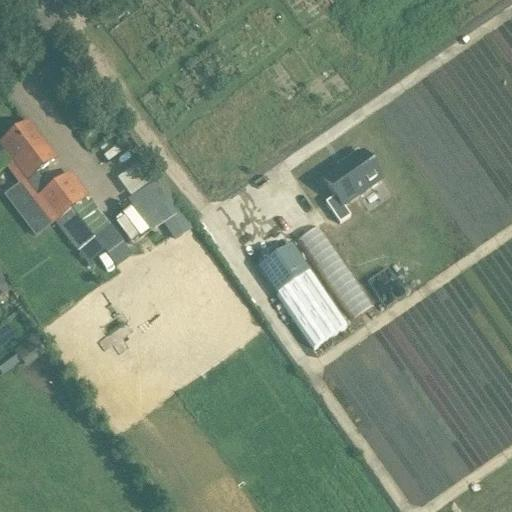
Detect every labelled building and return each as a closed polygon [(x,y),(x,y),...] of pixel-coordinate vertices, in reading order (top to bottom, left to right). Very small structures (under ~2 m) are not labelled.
[(2,148),(15,165),(11,168),(55,226),(78,254),(107,232),(85,203),(88,201),(69,176),(49,192),(36,176),(54,162),(28,128),(2,148)] [(350,165),(323,184),(335,200),(325,207),(339,226),(349,219),(343,209),(381,183),(363,157),(360,159),(358,155),(348,162),(350,165)] [(159,179),(129,202),(143,222),(174,201),(159,179)] [(309,275),(291,249),(258,271),(276,298),(309,275)] [(0,301),(11,293),(0,277),(0,301)] [(18,287),(11,292),(19,302),(26,297),(18,287)] [(27,370),(46,355),(33,338),(13,353),(27,370)]
